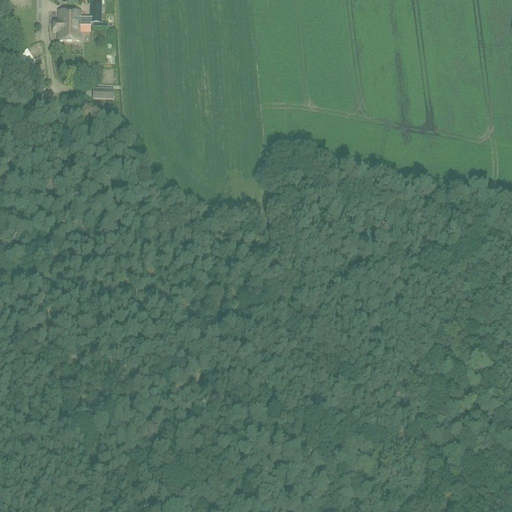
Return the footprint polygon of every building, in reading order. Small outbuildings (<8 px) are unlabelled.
[(90,4),(90,18),(80,18),(80,12),(58,11),(58,21),(53,21),(53,26),(80,27),(80,26),(90,26),(90,23),(101,23),(101,4),(90,4)] [(118,25),(116,17),(109,19),(110,26),(118,25)] [(79,42),(80,27),(53,26),(53,32),(58,32),(57,41),(79,42)] [(28,66),(36,60),(31,53),(23,59),(28,66)] [(93,86),(105,86),(106,69),(94,69),(93,86)] [(113,90),(93,89),(92,99),(112,100),(113,90)]
